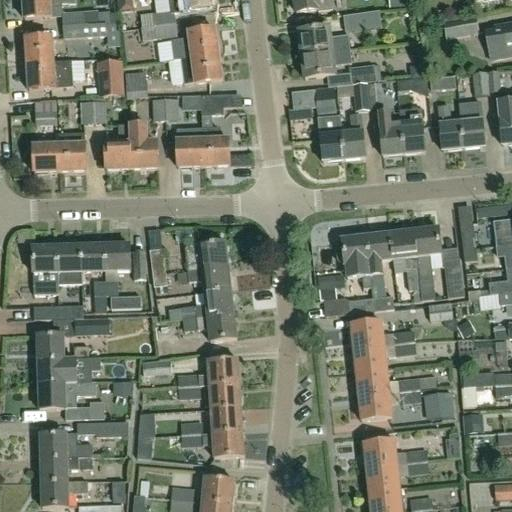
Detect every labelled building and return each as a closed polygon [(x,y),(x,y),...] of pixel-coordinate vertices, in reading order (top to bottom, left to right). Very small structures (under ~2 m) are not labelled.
[(75,0),(23,0),(25,22),(49,20),(48,9),(76,7),(75,0)] [(208,0),(170,0),(170,3),(168,4),(170,14),(141,17),(143,31),(141,32),(141,33),(176,28),(174,16),(210,12),(208,0)] [(331,0),(294,0),(296,16),(318,13),(318,15),(333,13),(331,0)] [(411,9),(410,0),(394,0),(395,10),(411,9)] [(488,7),(487,3),(506,0),(474,0),(476,10),(488,7)] [(345,35),(382,30),(380,13),(359,16),(358,8),(343,10),(344,18),(343,18),(345,35)] [(63,16),(62,16),(62,19),(63,30),(84,29),(84,28),(99,27),(98,13),(63,16)] [(109,17),(110,27),(118,26),(118,16),(109,17)] [(446,43),(478,37),(475,18),(442,24),(446,43)] [(486,35),(491,62),(511,58),(511,26),(495,30),(496,33),(486,35)] [(84,29),(63,30),(64,43),(108,40),(107,27),(84,28),(84,29)] [(176,28),(141,33),(143,45),(177,40),(176,28)] [(302,58),(350,53),(349,39),(330,41),(329,31),(299,35),(302,58)] [(181,63),(218,58),(215,32),(188,36),(189,42),(171,44),(174,64),(181,63)] [(54,68),(54,65),(53,40),(26,42),(28,69),(54,68)] [(352,66),(350,53),(302,58),(305,82),(335,79),(334,68),(352,66)] [(218,58),(181,63),(184,89),(221,84),(218,58)] [(72,64),(54,65),(54,68),(28,69),(29,93),(56,92),(56,91),(73,90),(72,64)] [(125,99),(122,64),(96,66),(99,102),(125,99)] [(351,88),(376,85),(376,84),(381,83),(379,68),(349,71),(351,88)] [(411,82),(425,81),(424,68),(415,69),(410,74),(411,82)] [(504,75),(487,76),(489,97),(501,96),(500,86),(511,84),(511,72),(504,73),(504,75)] [(148,101),(146,75),(124,77),(126,103),(148,101)] [(489,97),(487,76),(472,77),(474,101),(489,99),(489,97)] [(428,92),(427,81),(425,81),(411,82),(397,84),(397,95),(428,92)] [(432,94),(444,93),(443,81),(431,82),(432,94)] [(381,86),(368,87),(370,112),(383,111),(381,86)] [(370,112),(368,87),(352,88),(355,115),(370,114),(370,113),(370,112)] [(337,116),(334,90),(315,92),(315,93),(291,95),(293,114),(317,111),(317,118),(337,116)] [(176,103),(165,103),(166,125),(179,125),(179,124),(186,123),(185,99),(176,100),(176,103)] [(202,132),(203,170),(230,169),(229,143),(219,143),(218,131),(211,132),(210,119),(223,119),(223,99),(201,99),(202,132)] [(95,128),(95,102),(73,103),(74,109),(77,112),(80,112),(81,128),(95,128)] [(95,102),(95,128),(107,128),(106,102),(95,102)] [(166,125),(165,103),(152,104),(153,126),(166,125)] [(511,147),(511,103),(509,103),(498,105),(502,148),(511,147)] [(471,119),(461,120),(464,152),(485,150),(480,106),(470,107),(471,119)] [(57,129),(57,109),(35,109),(36,130),(57,129)] [(464,152),(461,120),(450,121),(449,109),(438,110),(442,154),(464,152)] [(411,125),(401,126),(405,158),(425,156),(420,112),(409,113),(411,125)] [(405,158),(401,126),(390,127),(389,115),(378,116),(382,160),(405,158)] [(351,131),(342,132),(341,132),(344,164),(365,162),(361,118),(350,119),(351,131)] [(341,132),(342,132),(340,119),(318,121),(320,139),(323,166),(344,164),(341,132)] [(131,146),(133,172),(157,172),(157,145),(148,145),(147,128),(130,129),(131,146)] [(131,146),(130,129),(118,129),(118,146),(105,146),(106,173),(133,172),(131,146)] [(177,171),(203,170),(202,132),(176,133),(177,171)] [(60,148),(61,175),(86,174),(85,136),(59,137),(59,148),(60,148)] [(60,148),(59,148),(34,149),(34,176),(61,175),(60,148)] [(241,157),(241,168),(252,168),(252,157),(241,157)] [(477,222),(510,218),(509,206),(475,210),(477,222)] [(462,255),(476,253),(471,209),(457,211),(462,255)] [(507,249),(511,248),(511,222),(493,225),(496,250),(507,249)] [(420,292),(421,305),(436,303),(431,259),(440,258),(441,258),(441,252),(438,231),(414,234),(418,270),(420,292)] [(153,279),(166,278),(163,252),(161,252),(159,233),(147,234),(153,279)] [(418,270),(414,234),(390,236),(393,263),(405,262),(408,286),(408,294),(420,292),(418,270)] [(390,236),(367,239),(367,240),(366,240),(369,267),(370,266),(371,280),(384,279),(383,265),(393,263),(390,236)] [(367,240),(367,239),(342,242),(342,248),(339,249),(337,252),(338,264),(341,267),(344,266),(345,269),(346,282),(362,280),(364,292),(372,291),(372,289),(371,280),(370,266),(369,267),(366,240),(367,240)] [(188,276),(229,272),(226,245),(185,249),(188,276)] [(105,276),(104,248),(80,249),(81,277),(82,276),(105,276)] [(111,248),(104,248),(105,276),(117,275),(130,275),(131,275),(131,270),(130,255),(130,248),(111,248)] [(80,249),(56,250),(57,298),(59,298),(58,289),(83,288),(82,276),(81,277),(80,249)] [(57,298),(56,250),(33,251),(34,299),(57,298)] [(478,264),(476,253),(462,255),(464,266),(478,264)] [(146,255),(132,255),(133,270),(133,284),(147,284),(146,255)] [(464,300),(460,269),(444,271),(447,302),(464,300)] [(229,272),(188,276),(189,286),(203,285),(205,298),(232,295),(229,272)] [(511,272),(506,273),(508,285),(489,287),(490,299),(492,299),(498,298),(511,296),(511,272)] [(168,295),(166,278),(153,279),(155,296),(168,295)] [(334,292),(333,279),(318,280),(319,293),(334,292)] [(106,299),(105,284),(94,285),(94,300),(106,299)] [(118,288),(118,284),(117,284),(105,284),(106,299),(119,299),(118,288)] [(481,303),(480,300),(479,294),(468,296),(469,305),(481,303)] [(232,295),(205,298),(206,308),(182,311),(184,324),(208,322),(235,319),(232,295)] [(511,296),(498,298),(500,309),(511,307),(511,296)] [(111,313),(141,313),(141,299),(111,300),(111,313)] [(386,301),(374,302),(375,315),(394,313),(393,300),(386,301)] [(374,302),(348,305),(349,318),(375,315),(374,302)] [(431,325),(443,324),(454,322),(452,307),(429,309),(431,325)] [(58,323),(58,310),(34,310),(34,324),(58,323)] [(71,310),(58,310),(58,323),(71,323),(71,310)] [(237,342),(235,319),(208,322),(184,324),(185,335),(209,332),(211,345),(237,342)] [(76,322),(76,339),(110,338),(109,321),(76,322)] [(354,353),(384,350),(381,325),(351,328),(354,353)] [(494,343),(511,342),(511,325),(507,326),(508,329),(494,330),(494,343)] [(393,348),(415,346),(414,334),(392,336),(393,348)] [(38,365),(101,363),(101,360),(89,361),(89,349),(73,350),(73,361),(65,361),(64,339),(37,340),(38,365)] [(506,345),(495,345),(496,355),(506,354),(506,345)] [(415,346),(393,348),(394,360),(416,358),(415,346)] [(384,350),(354,353),(356,376),(387,373),(384,350)] [(188,355),(189,367),(221,363),(219,351),(188,355)] [(460,355),(461,370),(461,371),(473,371),(473,354),(460,355)] [(143,380),(172,377),(170,362),(142,365),(143,380)] [(101,363),(38,365),(38,389),(95,387),(92,387),(92,374),(101,374),(101,363)] [(210,390),(241,388),(239,363),(208,365),(210,390)] [(389,397),(387,373),(356,376),(359,401),(389,397)] [(511,375),(494,377),(494,378),(462,380),(463,404),(472,403),(471,391),(494,389),(494,390),(511,389),(511,375)] [(177,391),(200,390),(199,377),(176,379),(177,391)] [(399,396),(420,394),(420,392),(437,391),(435,380),(398,384),(399,396)] [(95,387),(38,389),(39,413),(65,412),(66,422),(105,422),(104,406),(90,406),(90,411),(76,412),(76,400),(96,400),(95,387)] [(113,387),(113,395),(132,395),(132,387),(113,387)] [(241,388),(210,390),(211,414),(242,412),(241,388)] [(511,400),(511,389),(494,390),(495,401),(511,400)] [(201,402),(200,390),(177,391),(178,404),(201,402)] [(421,405),(420,394),(399,396),(400,408),(421,405)] [(454,421),(452,396),(423,399),(426,424),(454,421)] [(392,422),(389,397),(359,401),(361,426),(392,422)] [(244,436),(242,412),(211,414),(213,438),(244,436)] [(479,420),(464,421),(465,439),(481,438),(479,420)] [(76,426),(77,438),(96,437),(96,441),(129,440),(128,425),(76,426)] [(180,439),(203,437),(202,425),(180,426),(180,439)] [(245,460),(244,436),(213,438),(214,462),(245,460)] [(511,436),(497,437),(497,439),(490,439),(491,446),(497,445),(497,450),(511,448),(511,436)] [(204,449),(203,437),(180,439),(181,451),(204,449)] [(41,464),(92,463),(92,462),(104,461),(104,456),(92,456),(92,450),(77,451),(77,438),(40,439),(41,464)] [(366,472),(428,466),(426,452),(406,454),(406,455),(395,456),(394,445),(363,448),(366,472)] [(93,475),(92,463),(41,464),(41,488),(68,487),(68,475),(93,475)] [(407,468),(408,479),(429,477),(428,466),(407,468)] [(398,481),(397,469),(366,472),(368,496),(399,493),(398,481)] [(203,507),(233,510),(235,485),(205,482),(203,507)] [(112,496),(126,496),(125,485),(112,486),(112,496)] [(88,486),(68,487),(41,488),(41,511),(53,511),(69,511),(69,498),(88,498),(88,486)] [(171,503),(193,504),(194,492),(172,490),(171,503)] [(511,492),(495,494),(496,508),(511,506),(511,492)] [(368,496),(370,511),(401,511),(400,505),(399,493),(368,496)] [(135,500),(134,509),(144,510),(145,501),(140,501),(135,500)] [(411,511),(432,511),(432,500),(410,503),(410,504),(411,511)] [(192,511),(193,504),(171,503),(170,511),(192,511)]
